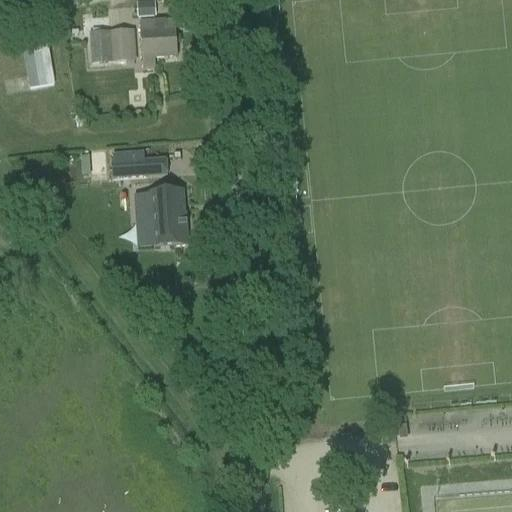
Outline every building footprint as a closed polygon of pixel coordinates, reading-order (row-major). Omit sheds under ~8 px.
[(154,19),(153,6),(153,4),(153,3),(137,4),(138,20),(154,19)] [(195,5),(177,6),(178,21),(196,20),(195,5)] [(171,24),(139,25),(142,73),(155,72),(154,61),(176,60),(175,32),(171,33),(171,24)] [(92,68),(136,65),(133,35),(90,39),(92,68)] [(23,53),(30,94),(54,90),(48,49),(23,53)] [(85,102),(76,110),(83,118),(92,109),(85,102)] [(90,178),(107,177),(106,153),(88,154),(90,178)] [(133,182),(145,181),(144,164),(144,155),(113,157),(115,183),(133,182)] [(184,216),(183,193),(146,196),(146,199),(134,200),(136,230),(152,229),(153,251),(188,249),(186,216),(184,216)]
